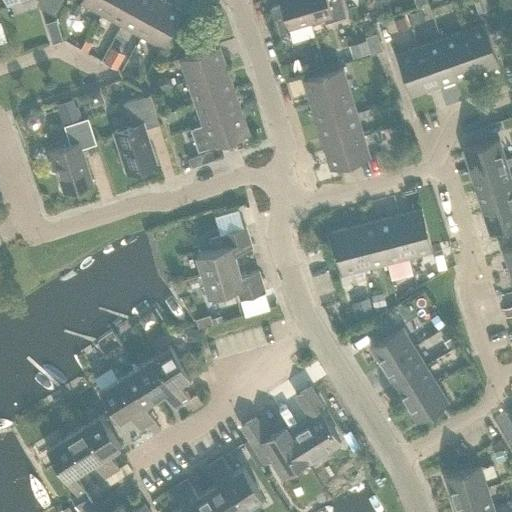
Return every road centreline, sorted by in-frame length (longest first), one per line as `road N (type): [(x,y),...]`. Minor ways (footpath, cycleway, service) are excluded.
road 1 (residential): [(276,174),(44,233),(25,219),(0,153)]
road 2 (residential): [(434,166),(469,252),(466,292),(494,381)]
road 3 (unclassified): [(138,459),(213,413),(261,364),(311,331)]
road 4 (residential): [(235,0),(285,143),(276,174)]
road 5 (unclassified): [(394,464),(311,331)]
road 6 (residential): [(290,205),(434,166)]
road 7 (unclassified): [(394,464),(480,408),(494,381)]
road 8 (residential): [(311,331),(281,246),(290,205)]
